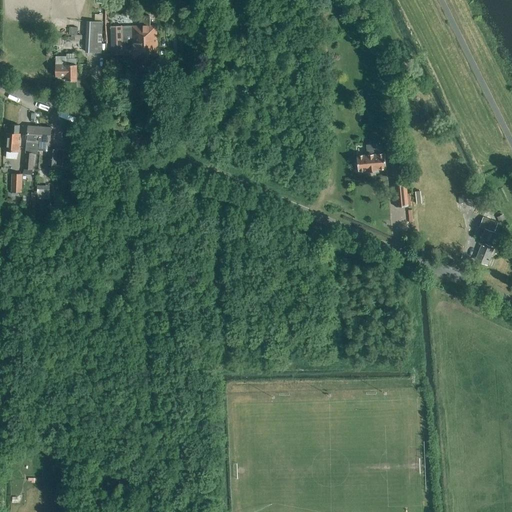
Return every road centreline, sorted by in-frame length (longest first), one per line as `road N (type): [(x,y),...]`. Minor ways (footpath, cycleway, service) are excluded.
road 1 (unclassified): [(511,304),(0,86)]
road 2 (unclassified): [(511,144),(440,0)]
